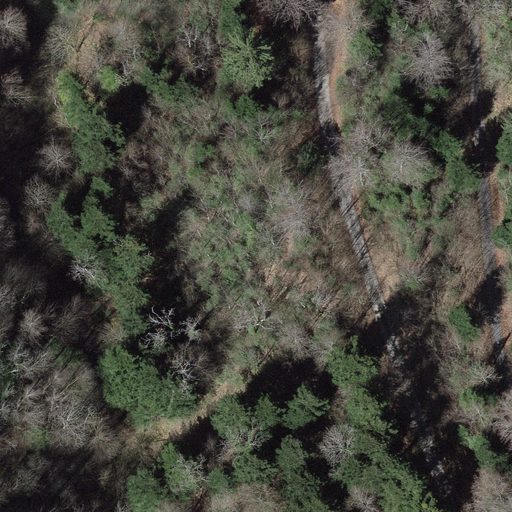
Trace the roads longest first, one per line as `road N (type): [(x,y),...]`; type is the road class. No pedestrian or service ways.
road 1 (track): [(447,511),(323,110),(312,0)]
road 2 (track): [(474,0),(487,268),(511,422)]
